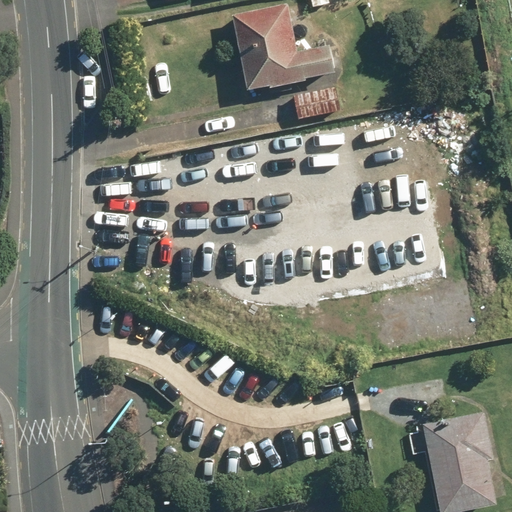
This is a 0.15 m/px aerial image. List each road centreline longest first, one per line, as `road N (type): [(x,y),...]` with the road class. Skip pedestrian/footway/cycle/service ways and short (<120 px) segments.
road 1 (residential): [(43,0),(52,147),(44,334)]
road 2 (unclassified): [(44,334),(62,507)]
